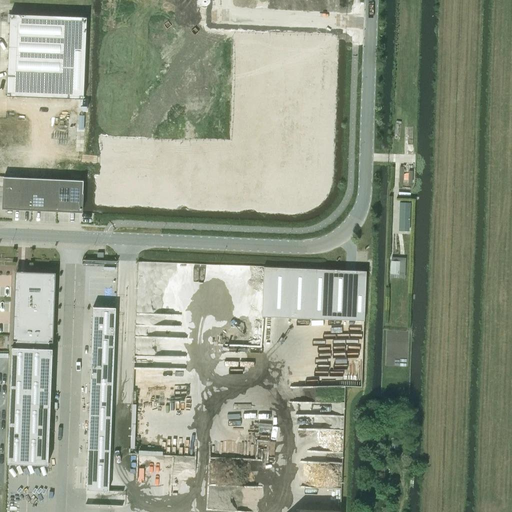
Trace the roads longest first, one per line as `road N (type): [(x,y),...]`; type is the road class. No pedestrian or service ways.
road 1 (tertiary): [(0,234),(308,247),(335,239),(352,226),(364,190),(369,28)]
road 2 (unclassified): [(222,0),(221,23),(369,28)]
